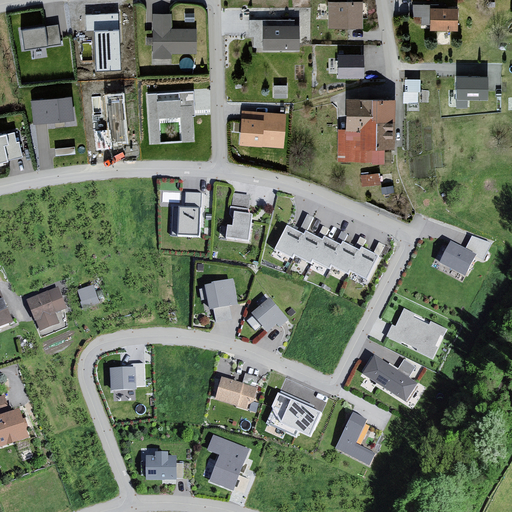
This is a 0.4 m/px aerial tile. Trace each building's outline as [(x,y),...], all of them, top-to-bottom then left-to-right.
[(426,24),(426,3),(410,3),(410,15),(419,15),(419,24),(426,24)] [(364,4),(331,4),(330,29),(364,29),(364,4)] [(456,7),(427,7),(427,30),(456,29),(456,7)] [(122,66),(118,9),(85,11),(86,26),(95,26),(96,40),(98,40),(99,55),(100,68),(122,66)] [(166,13),(147,13),(148,59),(170,59),(170,53),(195,53),(195,29),(166,29),(166,13)] [(192,13),(183,13),(183,21),(192,22),(192,13)] [(293,23),(259,22),(259,48),(293,48),(293,23)] [(38,23),(14,27),(17,46),(41,42),(39,27),(38,23)] [(53,25),(39,27),(41,42),(43,46),(57,43),(53,25)] [(365,56),(339,56),(339,79),(365,79),(365,56)] [(486,75),(454,74),(454,97),(486,98),(486,75)] [(283,85),(270,85),(271,98),(283,98),(283,85)] [(418,91),(403,91),(403,102),(418,102),(418,91)] [(152,95),(144,95),(148,143),(159,142),(157,119),(175,118),(176,140),(192,139),(189,92),(173,93),(174,100),(153,101),(152,95)] [(28,97),(31,124),(68,120),(65,93),(28,97)] [(393,101),(348,101),(348,133),(361,133),(361,152),(393,152),(393,101)] [(283,114),(237,111),(235,143),(280,147),(283,114)] [(3,129),(0,129),(0,160),(19,156),(12,130),(4,133),(3,129)] [(376,172),(357,174),(358,187),(377,184),(376,172)] [(390,186),(378,187),(379,195),(390,194),(390,186)] [(172,206),(171,235),(198,236),(199,193),(183,193),(182,206),(172,206)] [(254,200),(232,198),(229,226),(223,226),(221,237),(250,240),(254,200)] [(287,229),(275,252),(292,261),(294,257),(311,266),(312,263),(330,272),(332,269),(349,277),(351,274),(366,282),(378,259),(361,250),(360,254),(342,245),(341,248),(324,239),(322,243),(305,234),(303,237),(287,229)] [(361,248),(365,238),(349,231),(345,240),(361,248)] [(472,235),(464,249),(475,255),(484,260),(491,244),(472,235)] [(464,249),(450,242),(440,260),(466,274),(475,255),(464,249)] [(229,280),(200,286),(205,309),(211,308),(214,322),(231,319),(228,307),(235,305),(229,280)] [(92,285),(75,291),(81,310),(99,303),(92,285)] [(58,287),(27,299),(39,330),(59,323),(55,313),(66,308),(58,287)] [(0,293),(0,328),(13,323),(0,293)] [(281,333),(292,324),(271,300),(254,315),(270,334),(277,328),(281,333)] [(412,314),(401,308),(392,324),(389,323),(382,337),(397,345),(399,342),(430,358),(434,349),(432,347),(441,329),(428,322),(427,325),(411,316),(412,314)] [(414,382),(373,354),(362,373),(404,401),(414,382)] [(143,364),(108,366),(110,390),(138,389),(137,384),(144,384),(143,364)] [(241,384),(219,378),(212,401),(249,412),(259,379),(244,374),(241,384)] [(324,407),(280,388),(267,418),(311,437),(324,407)] [(20,407),(0,413),(0,445),(30,435),(20,407)] [(365,420),(348,412),(329,449),(369,469),(377,452),(355,441),(365,420)] [(248,446),(211,432),(205,447),(220,453),(210,479),(232,487),(248,446)] [(157,456),(144,456),(144,481),(171,481),(171,457),(165,457),(165,451),(157,451),(157,456)]
